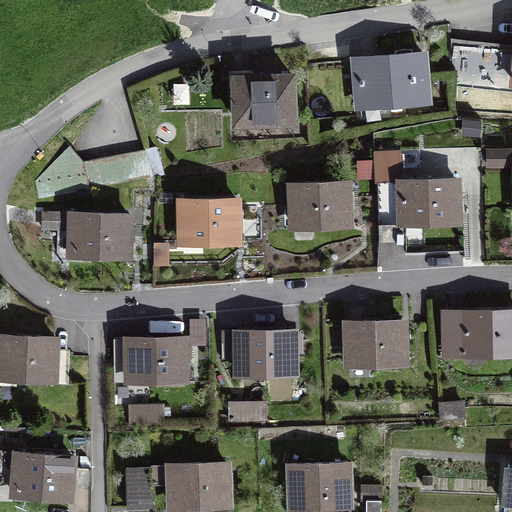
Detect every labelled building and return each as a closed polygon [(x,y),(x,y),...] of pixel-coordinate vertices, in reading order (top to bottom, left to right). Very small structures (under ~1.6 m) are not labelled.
[(511,51),(451,45),(453,85),(511,91),(511,51)] [(357,58),(361,104),(425,99),(421,53),(357,58)] [(235,76),(236,121),(293,119),(291,74),(235,76)] [(154,177),(145,149),(83,161),(69,145),(35,180),(38,198),(154,177)] [(145,149),(154,177),(164,174),(156,147),(145,149)] [(487,150),(487,165),(505,165),(505,150),(487,150)] [(378,181),(379,222),(457,221),(456,178),(378,181)] [(292,183),(293,226),(348,223),(346,181),(292,183)] [(181,199),(182,241),(237,241),(236,198),(181,199)] [(42,227),(72,228),(73,212),(42,211),(42,227)] [(73,212),(72,228),(72,254),(127,256),(128,213),(73,212)] [(379,230),(379,242),(405,243),(405,230),(379,230)] [(154,244),(154,262),(167,262),(166,244),(154,244)] [(511,309),(447,311),(447,353),(511,351),(511,309)] [(348,320),(349,363),(404,362),(403,319),(348,320)] [(238,358),(238,372),(293,372),(293,350),(300,350),(300,340),(293,340),(293,329),(221,330),(222,358),(238,358)] [(0,334),(0,376),(52,379),(52,383),(68,384),(69,354),(54,354),(55,336),(0,334)] [(128,337),(129,379),(184,378),(183,336),(128,337)] [(230,402),(230,419),(265,419),(265,402),(230,402)] [(439,405),(440,420),(465,418),(464,403),(439,405)] [(129,405),(129,424),(163,423),(163,404),(129,405)] [(91,485),(90,467),(71,466),(72,455),(1,449),(0,457),(0,483),(14,484),(14,493),(69,498),(70,484),(91,485)] [(171,463),(172,505),(227,504),(226,461),(171,463)] [(291,463),(293,505),(348,504),(346,461),(291,463)] [(126,467),(127,507),(152,506),(151,466),(126,467)] [(365,511),(380,511),(381,499),(366,498),(365,511)]
